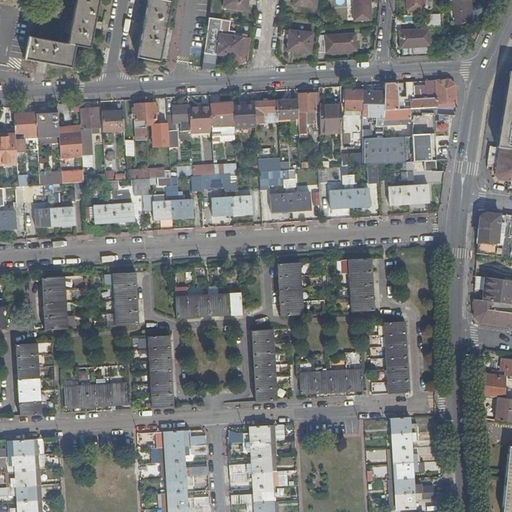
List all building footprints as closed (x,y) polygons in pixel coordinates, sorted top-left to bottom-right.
[(101,0),(78,0),(70,44),(79,45),(92,48),(101,0)] [(172,0),(150,0),(139,56),(161,60),(172,0)] [(248,9),(249,0),(226,0),(225,6),(248,9)] [(373,20),(371,0),(354,0),(356,21),(373,20)] [(408,0),(409,11),(427,9),(425,0),(408,0)] [(425,0),(427,9),(434,8),(433,0),(425,0)] [(475,21),(471,0),(454,0),(458,24),(475,21)] [(429,25),(441,24),(443,14),(428,14),(429,25)] [(211,18),(206,51),(242,56),(243,51),(244,37),(222,34),(223,19),(211,18)] [(432,38),(431,28),(401,31),(403,47),(432,45),(432,38)] [(312,53),(315,33),(292,29),(289,50),(312,53)] [(451,41),(452,34),(441,32),(440,39),(451,41)] [(321,36),(319,54),(358,50),(356,33),(321,36)] [(79,45),(32,36),(27,59),(75,68),(79,45)] [(244,37),(243,51),(251,52),(252,38),(244,37)] [(21,59),(19,69),(33,73),(36,62),(21,59)] [(450,78),(425,79),(425,85),(426,98),(410,99),(410,108),(415,107),(451,105),(456,105),(454,82),(450,78)] [(414,86),(414,80),(407,80),(408,96),(397,96),(396,81),(384,82),(384,90),(384,109),(410,108),(410,99),(414,92),(414,86)] [(425,85),(414,86),(414,92),(410,99),(426,98),(425,85)] [(363,88),(341,88),(341,103),(341,108),(362,108),(363,91),(363,88)] [(384,109),(384,90),(363,91),(362,108),(362,114),(370,114),(379,115),(379,123),(383,123),(383,121),(384,109)] [(298,92),(298,98),(299,115),(299,118),(299,132),(307,132),(307,121),(316,121),(316,108),(320,108),(320,103),(319,91),(298,92)] [(500,147),(511,149),(511,91),(506,91),(497,147),(500,147)] [(298,98),(277,99),(277,116),(299,115),(298,98)] [(277,99),(255,100),(256,121),(278,120),(278,119),(277,116),(277,99)] [(256,121),(255,100),(232,101),(234,126),(256,124),(256,121)] [(157,123),(155,101),(144,102),(146,118),(146,124),(152,123),(153,145),(169,144),(168,128),(168,124),(158,125),(157,123)] [(232,101),(211,102),(212,128),(212,132),(234,131),(234,126),(232,101)] [(146,118),(144,102),(133,102),(134,114),(137,114),(139,136),(147,135),(146,124),(146,118)] [(212,128),(211,102),(201,103),(201,108),(189,108),(190,129),(212,128)] [(189,108),(189,103),(173,104),(174,114),(174,120),(180,120),(182,139),(191,139),(190,129),(189,108)] [(341,103),(320,103),(320,108),(320,129),(341,128),(341,108),(341,103)] [(450,115),(451,105),(415,107),(415,110),(413,110),(413,112),(413,114),(434,115),(450,115)] [(83,122),(80,122),(80,128),(81,152),(81,154),(92,153),(90,126),(99,125),(98,107),(82,108),(83,122)] [(410,113),(413,112),(413,110),(415,110),(415,107),(410,108),(384,109),(383,121),(398,120),(399,124),(411,123),(410,113)] [(39,121),(36,121),(37,131),(37,135),(59,134),(58,129),(57,109),(39,110),(39,121)] [(123,109),(101,110),(102,129),(124,127),(123,109)] [(14,112),(15,126),(15,133),(16,149),(22,148),(21,132),(37,131),(36,121),(36,111),(14,112)] [(362,136),(369,136),(370,114),(362,114),(362,136)] [(414,133),(435,132),(434,115),(413,114),(414,133)] [(80,128),(58,129),(59,134),(60,153),(81,152),(80,128)] [(175,128),(168,128),(169,144),(169,145),(178,145),(177,128),(175,128)] [(451,158),(453,131),(435,132),(436,159),(447,158),(451,158)] [(425,159),(436,159),(435,132),(414,133),(383,136),(382,162),(386,162),(401,161),(412,160),(425,159)] [(15,133),(0,133),(0,161),(17,161),(16,149),(15,133)] [(379,162),(382,162),(383,136),(369,136),(362,136),(361,153),(361,163),(369,163),(379,162)] [(125,138),(126,154),(134,153),(132,138),(125,138)] [(497,147),(490,146),(488,161),(498,162),(500,147),(497,147)] [(511,149),(500,147),(498,162),(496,175),(499,180),(511,181),(511,149)] [(341,165),(361,163),(361,153),(341,155),(341,165)] [(280,168),(280,161),(279,156),(275,156),(275,158),(258,158),(258,163),(258,169),(260,169),(269,169),(280,168)] [(437,169),(436,159),(425,159),(425,170),(427,169),(437,169)] [(412,160),(401,161),(402,179),(407,179),(407,186),(389,186),(391,202),(430,200),(428,184),(410,186),(409,178),(413,178),(412,160)] [(235,171),(237,171),(236,161),(214,162),(214,172),(224,171),(235,171)] [(380,180),(379,179),(379,162),(369,163),(370,180),(380,180)] [(387,178),(386,162),(382,162),(379,162),(379,179),(387,178)] [(176,174),(193,173),(192,166),(192,163),(176,164),(176,174)] [(330,180),(330,165),(328,165),(320,166),(321,180),(330,180)] [(75,180),(83,180),(83,173),(82,166),(61,168),(61,170),(61,176),(70,176),(71,180),(75,180)] [(296,193),(295,167),(290,168),(284,168),(285,193),(272,194),(273,210),(312,208),(310,192),(296,193)] [(130,169),(130,177),(135,177),(142,176),(149,176),(148,173),(148,168),(130,169)] [(270,182),(269,169),(260,169),(261,182),(270,182)] [(427,177),(427,169),(425,170),(415,170),(415,178),(427,177)] [(40,182),(48,182),(54,181),(62,181),(61,176),(61,170),(39,171),(40,182)] [(105,178),(105,171),(83,173),(83,180),(84,180),(105,178)] [(235,171),(224,171),(226,197),(212,198),(213,214),(253,211),(251,196),(237,196),(235,171)] [(211,186),(211,172),(201,173),(202,187),(211,186)] [(202,187),(201,173),(200,173),(193,173),(193,190),(202,189),(202,187)] [(177,192),(176,174),(171,175),(165,175),(167,201),(153,202),(154,217),(193,215),(192,199),(183,200),(182,192),(177,192)] [(332,206),(371,204),(370,188),(351,189),(350,182),(354,182),(354,174),(343,174),(343,183),(348,182),(348,189),(331,191),(332,206)] [(142,176),(135,177),(136,193),(143,193),(142,176)] [(151,192),(150,176),(149,176),(142,176),(143,193),(151,192)] [(118,203),(117,178),(112,178),(112,188),(107,188),(108,197),(113,197),(113,203),(94,205),(95,221),(134,219),(134,202),(118,203)] [(84,196),(83,180),(75,180),(75,197),(84,196)] [(23,200),(22,183),(18,184),(13,184),(14,200),(23,200)] [(54,192),(48,192),(49,200),(54,200),(54,207),(49,208),(35,208),(36,225),(75,223),(74,206),(56,207),(56,200),(60,200),(59,186),(54,186),(54,192)] [(0,204),(0,201),(0,227),(16,226),(15,210),(0,211),(0,210),(0,204)] [(477,253),(511,257),(511,216),(505,215),(504,222),(499,222),(500,214),(486,213),(479,217),(477,253)] [(371,256),(342,258),(343,270),(349,270),(351,310),(375,309),(371,256)] [(303,313),(299,261),(277,262),(280,314),(303,313)] [(116,324),(139,323),(136,270),(113,271),(116,324)] [(64,274),(41,275),(44,328),(68,327),(64,274)] [(484,288),(486,277),(476,276),(475,286),(484,288)] [(511,281),(486,277),(484,288),(482,300),(511,304),(511,281)] [(240,291),(176,294),(177,315),(242,312),(240,291)] [(480,323),(511,327),(511,304),(482,300),(474,298),(475,317),(480,323)] [(406,320),(383,321),(388,392),(410,390),(406,320)] [(278,398),(273,327),(251,329),(255,399),(278,398)] [(174,404),(169,333),(148,334),(152,405),(174,404)] [(41,412),(36,341),(15,343),(20,413),(41,412)] [(506,370),(505,375),(511,376),(511,360),(503,359),(501,370),(506,370)] [(364,389),(362,367),(354,368),(301,370),(302,393),(364,389)] [(483,396),(499,398),(503,398),(503,378),(493,376),(483,376),(483,396)] [(127,381),(64,384),(65,406),(128,403),(127,381)] [(371,394),(383,392),(382,384),(370,386),(371,394)] [(499,398),(495,421),(511,423),(511,399),(503,398),(499,398)] [(409,415),(391,416),(393,446),(394,462),(395,476),(390,476),(387,476),(389,507),(415,506),(414,499),(422,499),(422,497),(434,496),(433,484),(422,485),(421,483),(414,484),(413,469),(420,469),(420,465),(423,465),(423,460),(420,460),(420,455),(412,456),(411,436),(419,436),(418,425),(410,425),(409,415)] [(276,423),(251,425),(251,435),(243,435),(244,447),(252,447),(253,462),(230,464),(231,480),(254,478),(255,492),(232,493),(233,502),(247,502),(248,506),(256,506),(256,511),(282,511),(282,499),(277,499),(273,499),(272,483),(276,483),(280,483),(276,423)] [(191,429),(156,430),(158,446),(162,446),(163,476),(168,476),(169,490),(165,491),(165,511),(187,511),(188,510),(195,510),(195,504),(209,504),(208,495),(187,496),(186,480),(193,480),(193,475),(209,474),(209,468),(186,469),(184,450),(205,449),(204,443),(191,444),(191,429)] [(136,434),(136,444),(151,445),(151,435),(136,434)] [(57,437),(37,438),(38,446),(58,445),(57,437)] [(33,438),(15,439),(16,449),(8,449),(8,455),(0,455),(0,461),(16,460),(17,480),(10,480),(10,485),(0,485),(0,491),(18,490),(19,509),(11,510),(11,511),(45,511),(43,483),(36,483),(34,469),(42,469),(41,453),(34,454),(33,438)] [(511,511),(511,446),(509,446),(502,511),(511,511)]
